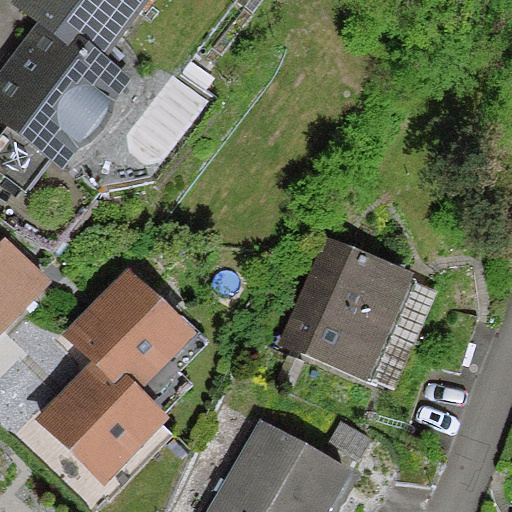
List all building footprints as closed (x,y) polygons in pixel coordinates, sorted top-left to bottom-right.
[(29,0),(19,13),(41,30),(0,83),(0,122),(53,162),(63,148),(65,150),(68,147),(81,140),(92,129),(100,115),(103,101),(105,98),(103,96),(113,83),(93,67),(90,51),(130,0),(29,0)] [(323,246),(278,348),(353,381),(397,279),(323,246)] [(0,340),(42,297),(0,256),(0,340)] [(123,284),(67,341),(153,426),(153,425),(125,396),(180,340),(123,284)] [(95,370),(39,426),(97,482),(153,426),(67,341),(66,342),(95,370)] [(305,511),(307,509),(310,511),(319,511),(340,477),(257,429),(208,511),(305,511)]
